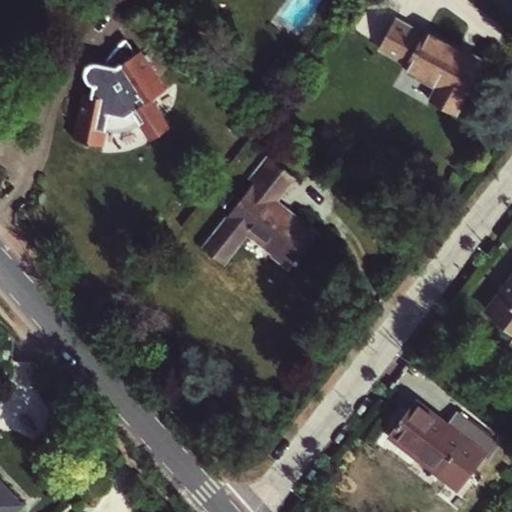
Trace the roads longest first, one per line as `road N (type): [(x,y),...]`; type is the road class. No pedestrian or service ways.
road 1 (residential): [(250,511),(511,175)]
road 2 (primary): [(0,266),(223,511)]
